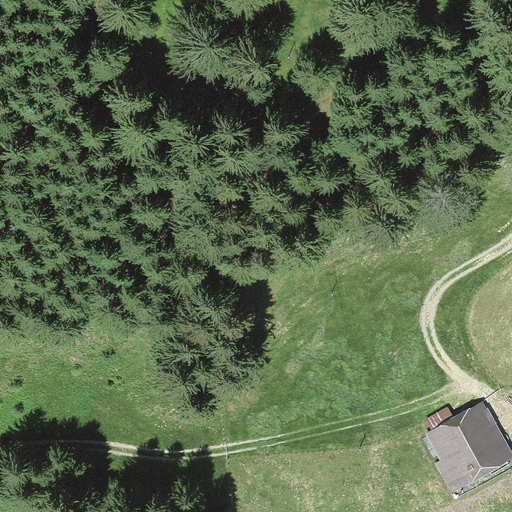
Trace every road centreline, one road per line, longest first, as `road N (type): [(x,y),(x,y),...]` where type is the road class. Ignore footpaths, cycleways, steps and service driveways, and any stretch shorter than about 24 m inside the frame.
road 1 (track): [(465,379),(398,414),(251,450),(148,459),(50,444),(0,459)]
road 2 (track): [(511,436),(437,349),(442,298),(511,245)]
